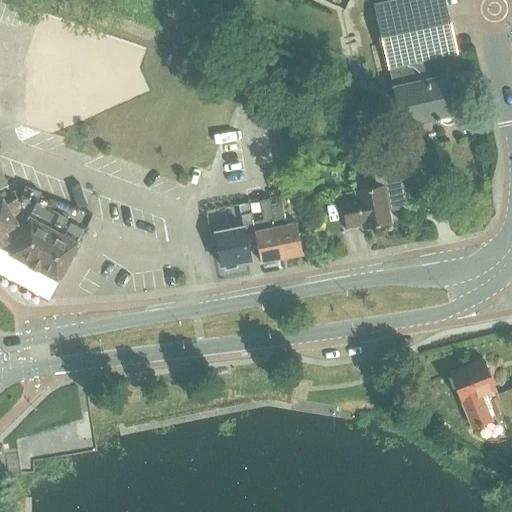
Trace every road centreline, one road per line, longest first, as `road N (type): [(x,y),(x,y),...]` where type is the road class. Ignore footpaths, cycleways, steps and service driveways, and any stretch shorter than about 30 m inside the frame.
road 1 (tertiary): [(0,373),(425,321),(511,286)]
road 2 (tertiary): [(511,251),(472,268),(0,346)]
